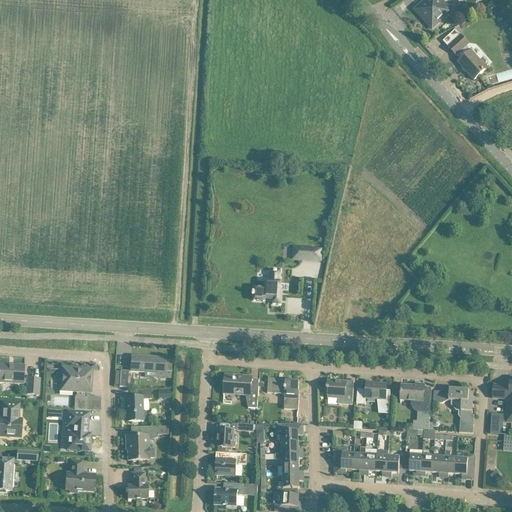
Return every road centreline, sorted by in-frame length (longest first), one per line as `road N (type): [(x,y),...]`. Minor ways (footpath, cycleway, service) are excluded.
road 1 (unclassified): [(511,351),(207,333)]
road 2 (residential): [(476,497),(484,388),(477,378),(312,368)]
road 3 (unclassified): [(511,171),(357,0)]
road 4 (unclassified): [(207,333),(0,320)]
road 5 (residential): [(194,511),(206,361)]
road 6 (residential): [(106,365),(107,511)]
